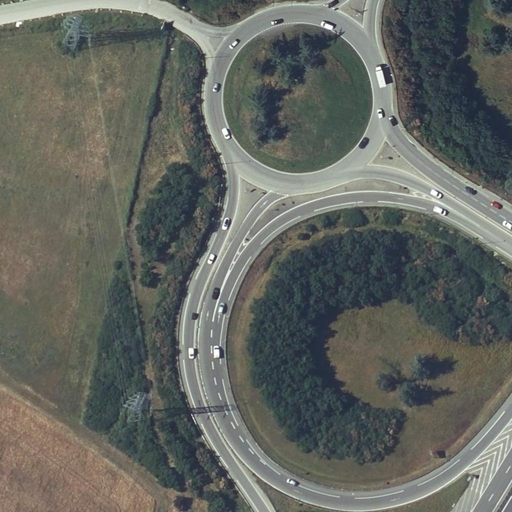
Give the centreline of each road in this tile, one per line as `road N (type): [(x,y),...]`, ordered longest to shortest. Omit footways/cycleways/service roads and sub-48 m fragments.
road 1 (motorway): [(511,410),(430,487),(359,504),(304,494),(255,464),(218,410),(204,354),(210,298)]
road 2 (motorway): [(233,154),(231,206),(195,294),(187,349),(199,408),(265,511)]
road 3 (motorway): [(210,298),(259,237),(303,207),(382,195),(474,223)]
road 4 (primary): [(320,15),(270,17),(226,51),(212,104),(233,154)]
road 5 (primary): [(511,222),(405,149),(381,118)]
road 6 (primary): [(345,170),(412,181),(474,223)]
road 7 (motorway): [(210,298),(253,215),(288,183)]
